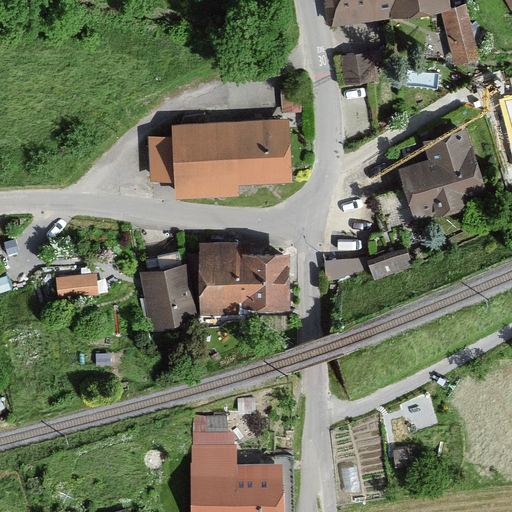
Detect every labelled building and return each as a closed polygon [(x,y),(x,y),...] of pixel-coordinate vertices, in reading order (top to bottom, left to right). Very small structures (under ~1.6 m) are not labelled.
[(393,5),(392,0),(326,0),(329,15),(393,5)] [(478,53),(466,7),(446,12),(458,58),(478,53)] [(369,25),(334,31),(338,52),(372,46),(369,25)] [(374,81),(371,56),(344,55),(347,82),(374,81)] [(462,130),(430,139),(436,158),(404,168),(410,187),(380,196),(389,230),(486,201),(470,148),(468,149),(462,130)] [(214,188),(214,184),(236,183),(235,171),(286,169),(284,131),(153,138),(155,175),(178,174),(179,192),(210,191),(209,189),(214,188)] [(369,261),(376,278),(413,264),(407,247),(369,261)] [(191,319),(179,251),(145,257),(157,320),(173,317),(174,322),(191,319)] [(283,254),(189,254),(194,301),(283,300),(283,254)] [(351,280),(351,262),(323,262),(323,280),(351,280)] [(61,296),(91,293),(89,275),(59,278),(61,296)] [(228,442),(227,416),(194,418),(193,449),(221,448),(221,443),(228,442)] [(224,460),(233,460),(232,442),(228,442),(221,443),(221,448),(193,449),(193,461),(192,461),(191,511),(294,511),(293,456),(274,456),(274,472),(225,473),(224,460)]
